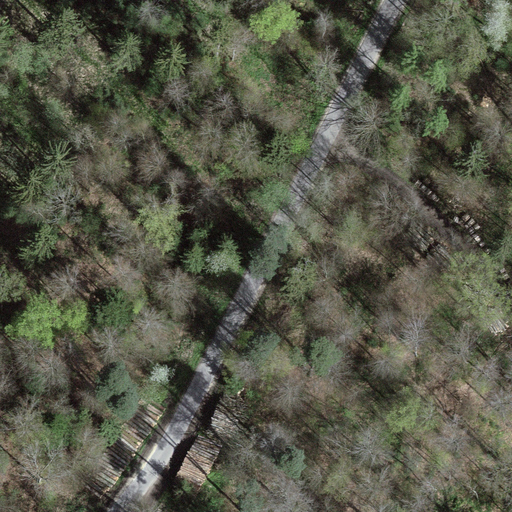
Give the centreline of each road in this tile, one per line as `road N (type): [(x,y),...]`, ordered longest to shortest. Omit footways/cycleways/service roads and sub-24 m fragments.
road 1 (unclassified): [(119,511),(180,423),(394,0)]
road 2 (track): [(511,302),(400,185),(325,134)]
